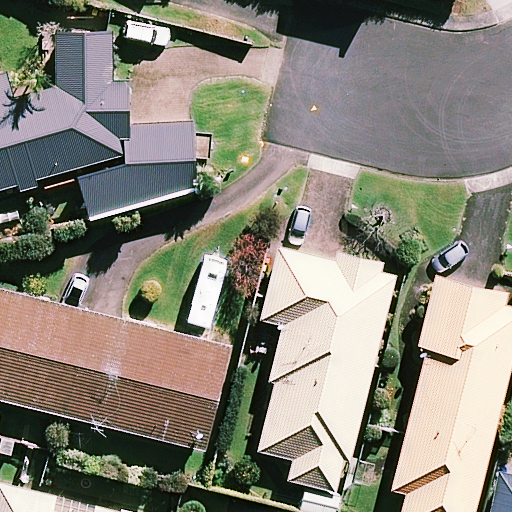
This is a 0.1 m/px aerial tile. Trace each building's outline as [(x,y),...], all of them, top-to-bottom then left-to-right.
[(129,101),(113,101),(114,27),(55,26),(54,87),(0,102),(0,191),(85,168),(88,222),(193,192),(195,124),(129,123),(129,101)] [(340,511),(397,273),(280,246),(262,321),(286,327),(266,415),(255,413),(247,449),(295,460),(290,481),(308,486),(301,511),(340,511)] [(475,511),(511,378),(511,297),(439,277),(420,347),(431,350),(393,490),(410,494),(404,511),(475,511)] [(232,349),(0,291),(0,399),(207,451),(232,349)] [(511,511),(511,476),(501,474),(493,511),(511,511)] [(122,511),(0,482),(0,511),(122,511)]
